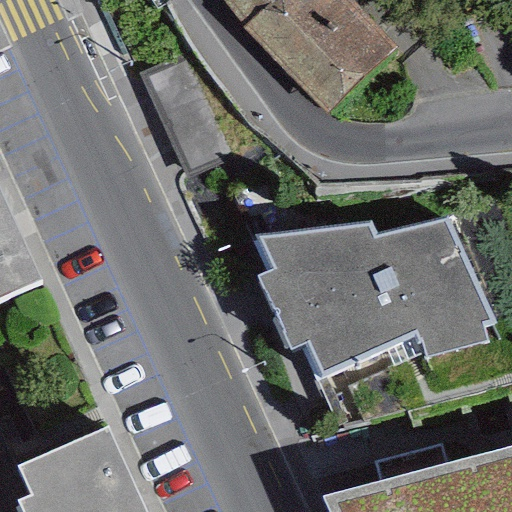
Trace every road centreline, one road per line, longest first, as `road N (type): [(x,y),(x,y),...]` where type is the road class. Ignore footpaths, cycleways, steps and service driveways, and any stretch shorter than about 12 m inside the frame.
road 1 (residential): [(24,0),(260,511)]
road 2 (residential): [(206,0),(283,99),(334,140),(397,144),(511,133)]
